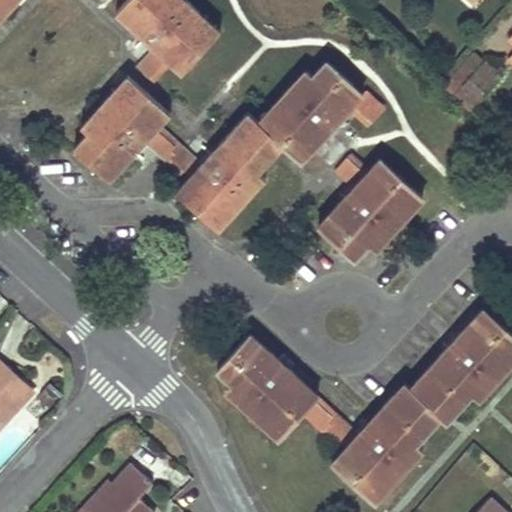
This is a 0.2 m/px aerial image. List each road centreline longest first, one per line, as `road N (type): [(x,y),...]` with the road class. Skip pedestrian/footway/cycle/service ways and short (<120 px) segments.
road 1 (residential): [(0,507),(132,362)]
road 2 (residential): [(132,362),(194,421),(236,511)]
road 3 (residential): [(0,240),(132,362)]
road 4 (residential): [(376,319),(396,316),(474,241),(511,238)]
road 5 (residential): [(216,257),(159,209),(68,210)]
road 6 (residential): [(68,210),(174,310)]
